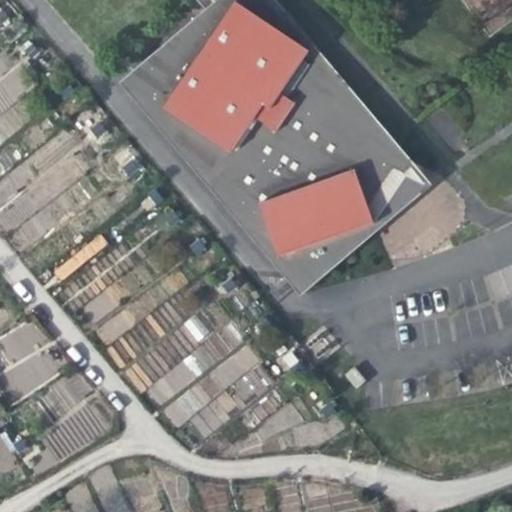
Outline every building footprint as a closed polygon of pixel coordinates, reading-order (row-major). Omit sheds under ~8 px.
[(234,0),(222,0),(126,81),(121,85),(288,284),(289,275),(265,247),(253,214),(241,218),(149,109),(160,94),(138,79),(218,12),(224,15),(232,3),(234,0)] [(234,0),(232,3),(297,44),(296,47),(381,149),(350,190),(363,209),(347,219),(351,224),(289,275),(288,284),(293,280),(409,182),(414,178),(385,143),(307,50),(264,0),(234,0)] [(224,15),(218,12),(138,79),(160,94),(149,109),(241,218),(253,214),(265,247),(289,275),(351,224),(347,219),(363,209),(350,190),(381,149),(296,47),(297,44),(232,3),(224,15)] [(434,194),(392,228),(416,258),(458,224),(434,194)] [(0,377),(0,380),(14,401),(61,370),(43,344),(49,340),(33,317),(0,339),(0,348),(14,368),(0,377)] [(66,382),(79,399),(91,390),(79,373),(66,382)] [(0,474),(21,462),(2,431),(0,431),(0,474)]
